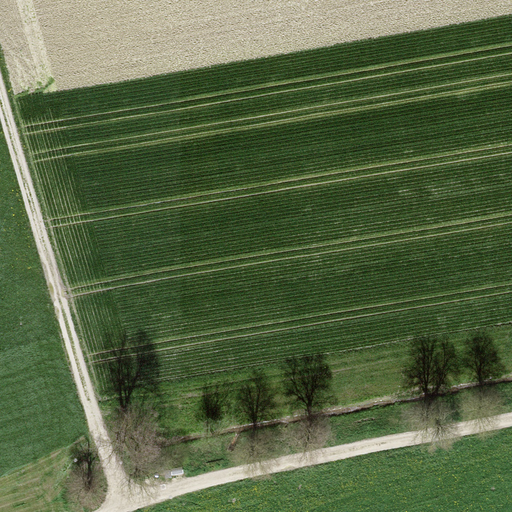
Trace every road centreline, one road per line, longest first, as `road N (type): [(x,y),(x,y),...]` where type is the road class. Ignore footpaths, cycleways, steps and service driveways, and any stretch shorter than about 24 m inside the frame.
road 1 (track): [(0,97),(119,509)]
road 2 (track): [(511,417),(246,467),(112,511)]
